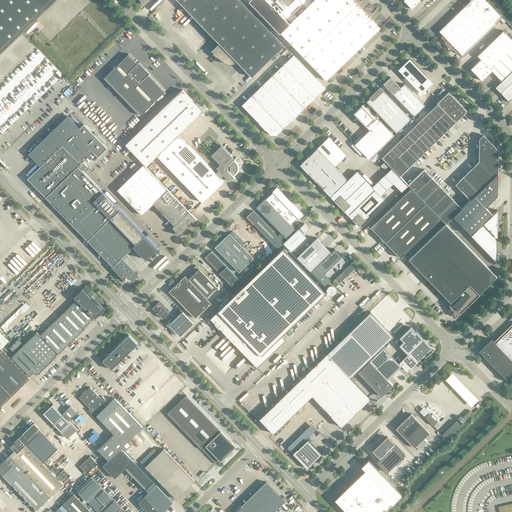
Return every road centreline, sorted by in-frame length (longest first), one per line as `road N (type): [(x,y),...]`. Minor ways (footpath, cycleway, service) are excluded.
road 1 (unclassified): [(454,348),(507,289),(511,138),(413,32)]
road 2 (unclassified): [(454,348),(277,163)]
road 3 (unclassified): [(277,163),(118,0)]
road 4 (unclassified): [(126,309),(277,163)]
road 5 (unclassified): [(304,493),(454,348)]
road 6 (unknown): [(412,13),(396,1),(384,19),(387,36),(331,90),(293,50)]
road 7 (residential): [(258,446),(126,309)]
road 8 (unclassified): [(277,163),(413,32)]
road 9 (unclassified): [(126,309),(0,178)]
road 10 (residential): [(0,432),(126,309)]
road 11 (unknown): [(181,256),(112,189),(129,168)]
road 12 (unknown): [(371,428),(360,422),(335,440),(309,416),(278,441)]
